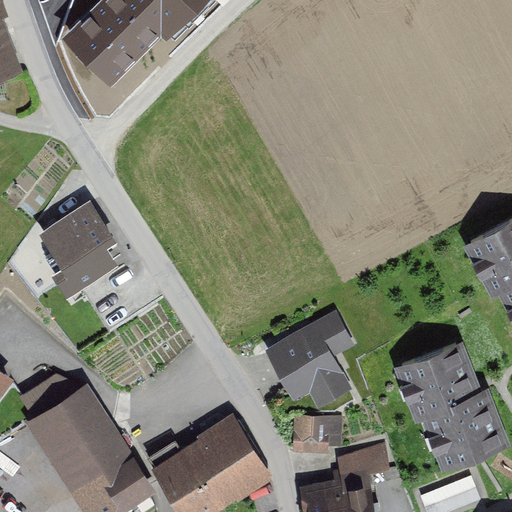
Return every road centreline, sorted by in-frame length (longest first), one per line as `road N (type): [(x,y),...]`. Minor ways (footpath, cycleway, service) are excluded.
road 1 (residential): [(19,0),(72,117),(278,445),(296,511)]
road 2 (track): [(246,0),(93,151)]
